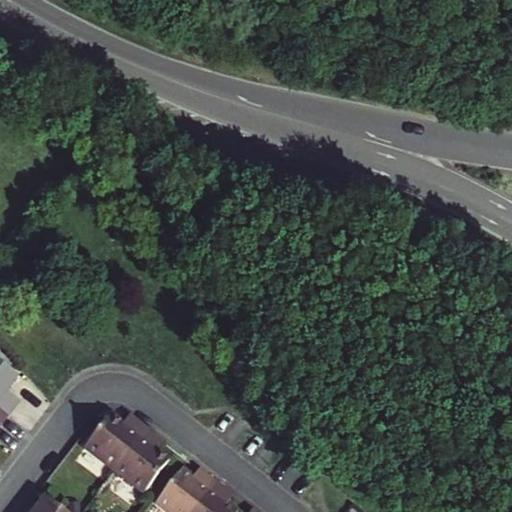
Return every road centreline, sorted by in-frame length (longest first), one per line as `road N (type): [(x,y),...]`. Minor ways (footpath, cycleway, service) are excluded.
road 1 (residential): [(0,502),(71,410),(119,387),(144,396),(290,511)]
road 2 (tertiary): [(172,81),(427,179),(511,223)]
road 3 (tertiary): [(511,151),(172,81)]
road 4 (tertiary): [(6,0),(172,81)]
